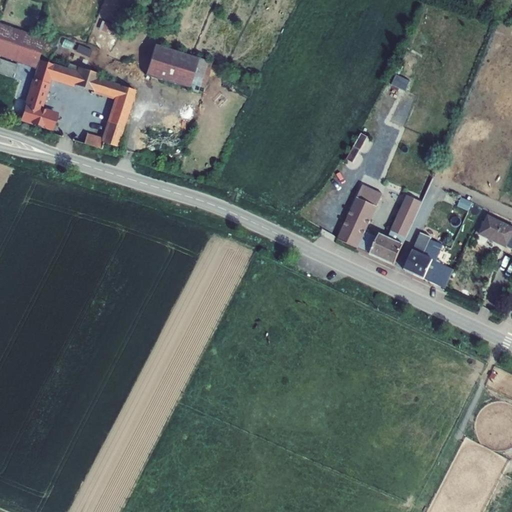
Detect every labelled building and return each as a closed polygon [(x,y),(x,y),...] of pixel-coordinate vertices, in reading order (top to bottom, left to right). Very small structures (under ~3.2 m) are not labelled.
[(42,40),(0,27),(0,31),(40,45),(42,40)] [(40,45),(0,31),(0,60),(32,71),(40,45)] [(78,51),(91,57),(94,49),(82,43),(78,51)] [(138,43),(128,73),(200,97),(209,66),(138,43)] [(51,66),(75,73),(77,68),(52,61),(51,66)] [(35,73),(21,121),(51,130),(56,115),(38,109),(47,77),(116,98),(104,140),(86,134),(87,132),(79,129),(75,143),(83,145),(101,151),(102,145),(115,148),(133,90),(95,79),(96,74),(77,68),(75,73),(51,66),(38,62),(35,73)] [(0,77),(8,80),(12,67),(0,63),(0,77)] [(23,69),(20,78),(32,82),(35,73),(33,73),(23,69)] [(397,74),(394,86),(409,89),(412,78),(397,74)] [(32,82),(20,78),(18,85),(30,89),(32,82)] [(150,99),(138,136),(181,149),(193,113),(150,99)] [(357,167),(375,138),(364,131),(346,160),(357,167)] [(370,254),(370,255),(394,266),(422,203),(408,196),(389,239),(379,234),(377,238),(365,232),(383,195),(363,185),(337,240),(357,249),(358,248),(370,254)] [(459,204),(470,209),(473,202),(462,198),(459,204)] [(510,230),(485,218),(476,235),(503,247),(510,230)] [(431,238),(421,233),(404,270),(414,275),(423,256),(427,246),(431,238)] [(423,256),(414,275),(445,289),(454,270),(436,261),(440,251),(427,246),(423,256)]
